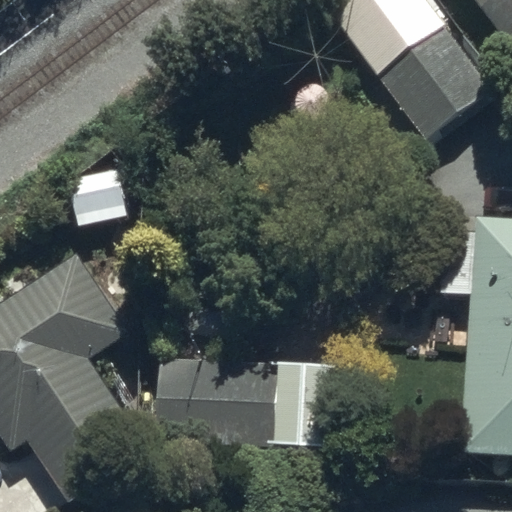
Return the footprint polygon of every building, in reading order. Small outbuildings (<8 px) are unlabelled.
[(496,107),(452,48),(415,0),(372,0),(335,28),(385,94),(432,156),(496,107)] [(511,0),(466,0),(511,71),(511,0)] [(511,477),(511,240),(482,239),(481,253),(449,251),(446,310),(477,311),(468,475),(511,477)] [(81,274),(0,326),(0,440),(16,465),(32,455),(69,511),(88,511),(152,471),(92,379),(132,353),(81,274)] [(166,377),(162,459),(282,465),(286,383),(166,377)]
